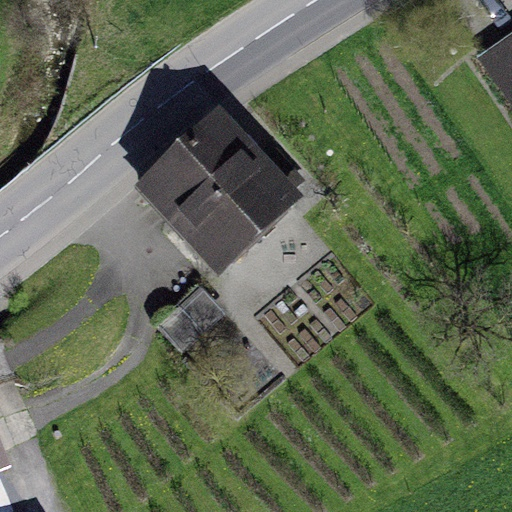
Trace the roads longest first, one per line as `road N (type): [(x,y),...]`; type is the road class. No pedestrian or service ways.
road 1 (unknown): [(92,161),(114,255),(145,302),(149,341),(121,382),(60,416),(45,481),(59,511)]
road 2 (tertiary): [(317,0),(169,98),(0,238)]
